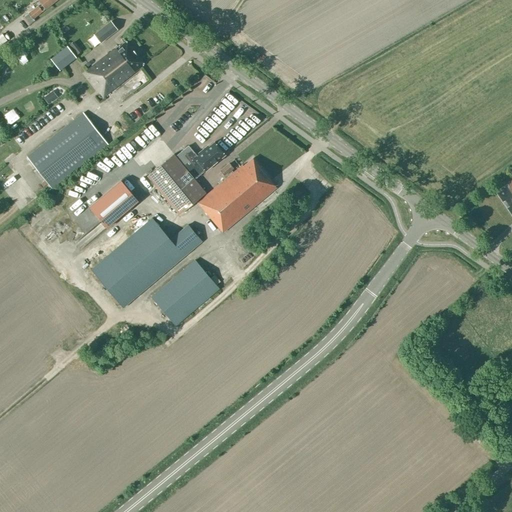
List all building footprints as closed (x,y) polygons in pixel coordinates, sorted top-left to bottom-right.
[(35,20),(34,18),(56,0),(38,0),(42,5),(39,7),(38,6),(29,13),(29,14),(24,18),(30,24),(35,20)] [(106,35),(118,28),(114,21),(102,29),(106,35)] [(107,38),(101,29),(94,34),(101,43),(107,38)] [(70,42),(76,52),(80,49),(74,40),(70,42)] [(126,41),(120,46),(119,45),(86,71),(91,77),(89,78),(103,97),(143,65),(142,64),(143,63),(126,41)] [(67,46),(50,59),(59,70),(76,57),(67,46)] [(213,87),(205,76),(197,82),(205,93),(213,87)] [(170,115),(178,108),(174,103),(166,111),(170,115)] [(239,118),(246,106),(240,103),(233,115),(239,118)] [(137,106),(127,115),(135,123),(144,114),(137,106)] [(224,106),(207,113),(213,125),(229,118),(224,106)] [(257,110),(251,115),(258,123),(263,118),(257,110)] [(52,188),(107,144),(83,113),(27,156),(52,188)] [(158,127),(166,119),(161,115),(153,122),(158,127)] [(147,175),(180,214),(205,193),(194,179),(224,154),(213,141),(204,149),(203,148),(197,153),(195,151),(194,151),(188,144),(176,155),(174,153),(147,175)] [(123,146),(103,166),(112,175),(132,155),(123,146)] [(197,202),(218,227),(222,233),(276,188),(270,180),(271,180),(253,158),(243,166),(242,165),(197,202)] [(229,163),(220,171),(224,176),(233,168),(229,163)] [(95,169),(92,174),(102,180),(105,174),(95,169)] [(511,180),(496,192),(511,215),(511,180)] [(138,202),(120,181),(88,208),(106,229),(138,202)] [(187,225),(170,240),(151,218),(91,270),(123,307),(201,241),(187,225)] [(34,244),(42,233),(31,224),(22,235),(34,244)] [(215,284),(219,281),(214,274),(209,278),(194,260),(151,297),(175,325),(219,289),(215,284)] [(492,401),(496,406),(510,394),(506,389),(492,401)]
